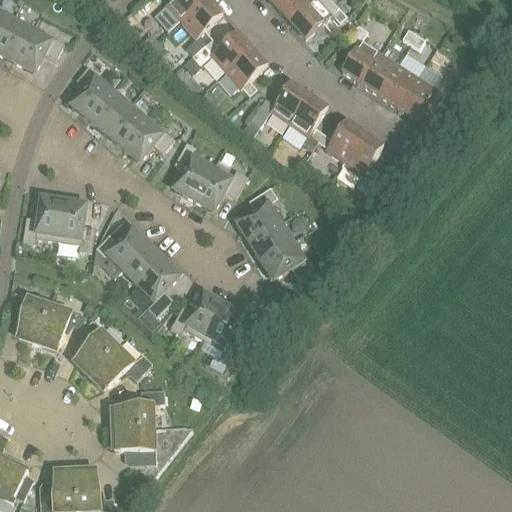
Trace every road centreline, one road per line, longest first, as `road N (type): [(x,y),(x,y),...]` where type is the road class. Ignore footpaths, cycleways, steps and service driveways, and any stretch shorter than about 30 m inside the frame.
road 1 (residential): [(263,314),(206,250),(34,127)]
road 2 (residential): [(408,147),(292,69),(229,0)]
road 3 (residential): [(0,300),(34,127)]
road 4 (residential): [(34,127),(62,76),(135,0)]
